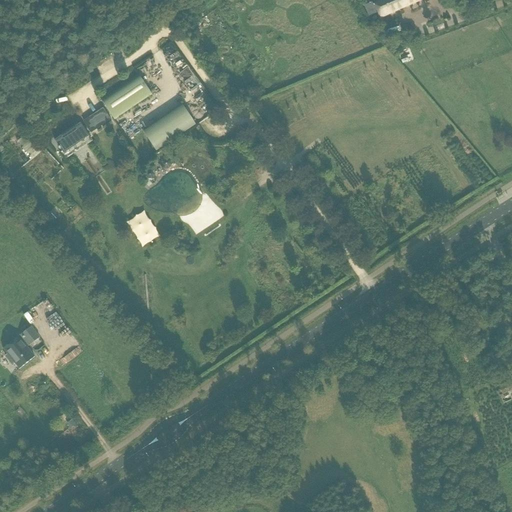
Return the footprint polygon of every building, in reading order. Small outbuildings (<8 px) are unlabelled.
[(372,2),(364,6),(369,16),(376,13),(376,11),(377,10),(380,18),(402,8),(420,0),(372,0),(373,2),(374,4),(373,4),(372,2)] [(100,100),(113,119),(151,94),(137,74),(100,100)] [(184,106),(142,129),(153,149),(195,125),(184,106)] [(87,117),(95,130),(111,120),(103,108),(87,117)] [(63,154),(89,136),(80,123),(54,140),(63,154)] [(35,138),(12,157),(37,185),(59,165),(35,138)] [(33,320),(41,316),(37,307),(29,311),(33,320)] [(20,335),(22,338),(28,346),(39,338),(31,327),(20,335)] [(3,348),(19,369),(34,357),(28,349),(18,337),(3,348)] [(500,395),(503,404),(511,400),(511,380),(499,386),(502,394),(500,395)]
